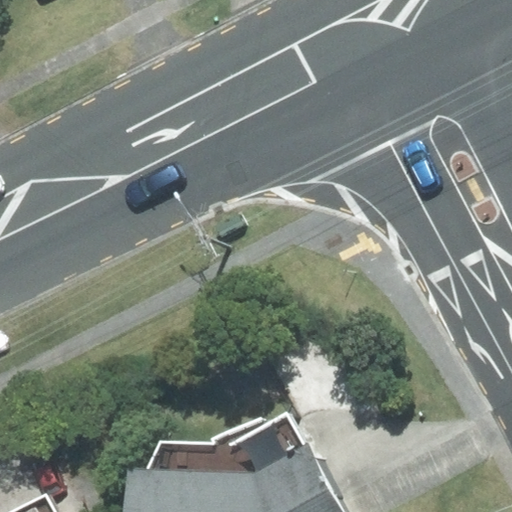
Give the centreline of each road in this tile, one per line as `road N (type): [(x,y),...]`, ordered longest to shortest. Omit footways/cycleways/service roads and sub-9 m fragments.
road 1 (secondary): [(392,31),(0,224)]
road 2 (tertiary): [(511,277),(392,31)]
